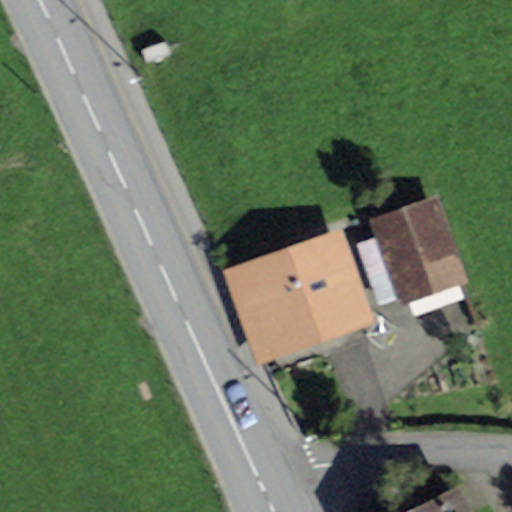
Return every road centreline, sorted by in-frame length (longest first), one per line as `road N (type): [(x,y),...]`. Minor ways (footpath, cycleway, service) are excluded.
road 1 (secondary): [(45,0),(264,495)]
road 2 (residential): [(264,495),(367,460),(511,449)]
